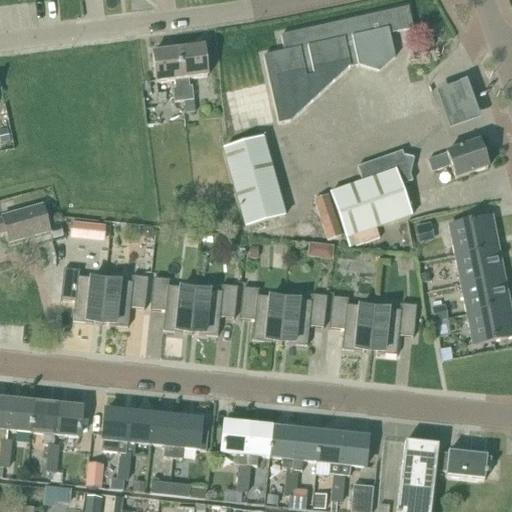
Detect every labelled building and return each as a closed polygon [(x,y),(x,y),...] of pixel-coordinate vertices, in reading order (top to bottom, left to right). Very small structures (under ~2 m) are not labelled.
[(357,68),(376,74),(392,60),(388,35),(412,31),(408,9),(340,25),(280,38),(284,55),(263,60),(278,128),(290,125),(349,70),(357,68)] [(203,49),(178,52),(184,104),(186,116),(195,115),(192,88),(189,89),(188,81),(207,79),(203,49)] [(175,92),(173,92),(174,105),(184,104),(178,52),(152,55),(156,86),(174,83),(175,92)] [(131,60),(17,70),(20,97),(40,95),(41,108),(50,107),(52,123),(64,122),(62,91),(98,88),(100,102),(116,101),(114,85),(133,84),(131,60)] [(131,62),(135,79),(146,77),(143,60),(131,62)] [(451,133),(481,123),(469,83),(438,92),(451,133)] [(17,119),(19,143),(32,142),(30,118),(17,119)] [(223,151),(245,229),(284,218),(262,140),(223,151)] [(450,169),(455,182),(487,171),(478,144),(446,155),(446,157),(427,164),(431,176),(450,169)] [(362,184),(395,173),(410,168),(411,163),(402,160),(400,156),(402,155),(401,154),(357,170),(362,184)] [(410,168),(395,173),(400,188),(412,183),(411,182),(410,183),(407,177),(410,168)] [(395,173),(362,184),(330,195),(346,241),(410,219),(400,188),(395,173)] [(328,197),(313,202),(327,243),(342,238),(328,197)] [(0,235),(6,234),(8,245),(49,233),(42,208),(1,219),(2,221),(0,221),(0,235)] [(493,219),(449,228),(456,259),(499,250),(493,219)] [(70,241),(88,242),(89,226),(71,225),(70,241)] [(48,230),(52,243),(63,239),(59,226),(48,230)] [(431,242),(427,228),(416,230),(420,244),(431,242)] [(153,230),(142,229),(141,236),(144,241),(152,241),(153,230)] [(379,242),(376,231),(352,240),(355,250),(379,242)] [(333,249),(321,247),(319,261),(331,262),(333,249)] [(250,249),(249,261),(257,262),(258,250),(250,249)] [(505,279),(499,250),(456,259),(461,288),(505,279)] [(72,325),(100,327),(104,283),(79,280),(79,273),(63,271),(60,303),(74,305),(72,325)] [(130,285),(104,283),(100,327),(127,330),(129,311),(144,312),(147,280),(131,278),(130,285)] [(505,279),(461,288),(467,317),(511,309),(505,279)] [(162,334),(190,337),(194,292),(168,289),(169,283),(153,281),(150,313),(164,315),(162,334)] [(237,290),(221,288),(220,295),(194,292),(190,337),(217,340),(219,320),(234,322),(237,290)] [(252,343),(279,346),(284,301),(258,299),(259,292),(242,290),(239,322),(254,324),(252,343)] [(279,346),(306,349),(308,330),(323,331),(326,299),(310,297),(310,304),(284,301),(279,346)] [(343,333),(341,353),(369,355),(373,310),(348,308),(348,301),(332,299),(328,331),(343,333)] [(373,310),(369,355),(396,358),(398,339),(413,340),(416,308),(400,306),(399,313),(373,310)] [(434,325),(447,322),(444,309),(432,311),(434,325)] [(511,316),(511,309),(467,317),(473,348),(511,340),(511,316)] [(0,455),(4,456),(11,457),(12,443),(6,443),(7,433),(6,433),(10,404),(0,402),(0,455)] [(33,406),(10,404),(6,433),(7,433),(30,436),(33,406)] [(47,450),(47,447),(53,447),(54,438),(57,409),(33,406),(30,436),(44,437),(42,449),(47,450)] [(54,438),(78,441),(81,411),(57,409),(54,438)] [(100,455),(119,457),(117,468),(123,469),(130,469),(132,458),(124,457),(128,416),(104,413),(100,455)] [(152,419),(128,416),(124,457),(132,458),(133,458),(135,446),(149,448),(152,419)] [(176,421),(152,419),(149,448),(164,449),(162,461),(171,462),(176,421)] [(176,421),(171,462),(181,463),(182,451),(205,454),(207,436),(199,435),(200,423),(176,421)] [(234,466),(238,466),(236,481),(242,481),(249,482),(251,468),(244,467),(248,429),(224,426),(221,455),(235,456),(234,466)] [(272,431),(248,429),(244,467),(251,468),(255,468),(256,459),(269,460),(272,431)] [(295,433),(272,431),(269,460),(282,461),(280,471),(286,471),(291,471),(292,463),(295,433)] [(319,436),(295,433),(292,463),(291,471),(291,473),(298,474),(301,474),(302,463),(316,465),(319,436)] [(342,439),(319,436),(316,465),(329,467),(328,477),(332,477),(331,491),(337,491),(344,492),(345,479),(338,478),(342,439)] [(349,479),(350,469),(363,471),(366,441),(342,439),(338,478),(345,479),(349,479)] [(430,511),(434,474),(445,475),(445,479),(484,483),(485,473),(488,473),(490,461),(486,461),(486,459),(448,455),(448,456),(437,455),(438,449),(405,445),(397,511),(430,511)] [(47,447),(47,450),(46,460),(58,462),(60,448),(53,447),(47,447)] [(11,457),(4,456),(0,455),(0,470),(9,471),(11,457)] [(58,462),(46,460),(44,474),(51,475),(57,476),(58,462)] [(130,469),(123,469),(117,468),(116,482),(128,484),(130,469)] [(87,470),(85,491),(98,492),(100,471),(87,470)] [(291,471),(286,471),(284,486),(290,487),(297,487),(298,474),(291,473),(291,471)] [(51,475),(50,485),(59,486),(60,476),(57,476),(51,475)] [(249,482),(242,481),(236,481),(235,494),(248,495),(249,482)] [(134,485),(132,495),(143,497),(144,486),(134,485)] [(169,487),(164,486),(151,485),(150,498),(168,499),(169,487)] [(297,487),(290,487),(284,486),(283,500),(289,500),(296,501),(297,487)] [(169,487),(168,499),(204,503),(205,493),(189,491),(190,489),(176,487),(169,487)] [(352,489),(350,511),(370,511),(372,491),(352,489)] [(344,492),(337,491),(331,491),(330,505),(342,506),(344,492)] [(314,497),(313,511),(324,511),(325,498),(314,497)] [(278,499),(267,498),(265,508),(276,509),(278,499)] [(100,511),(101,501),(86,499),(84,511),(100,511)] [(288,511),(287,511),(304,511),(306,502),(296,501),(289,500),(288,511)]
